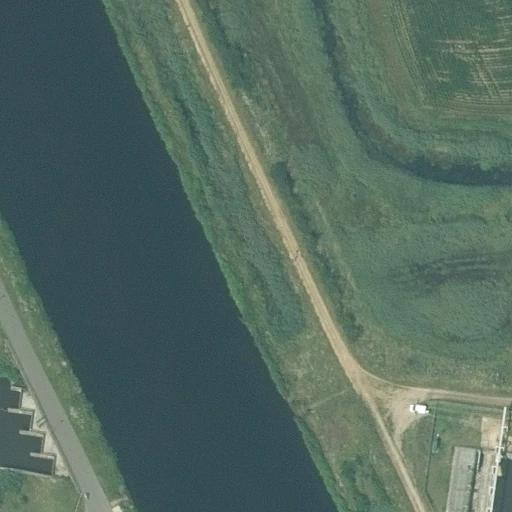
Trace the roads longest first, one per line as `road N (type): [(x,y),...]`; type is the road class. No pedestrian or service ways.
road 1 (track): [(372,383),(182,0)]
road 2 (unclassified): [(0,299),(101,511)]
road 3 (track): [(511,403),(372,383)]
road 4 (track): [(429,511),(372,383)]
